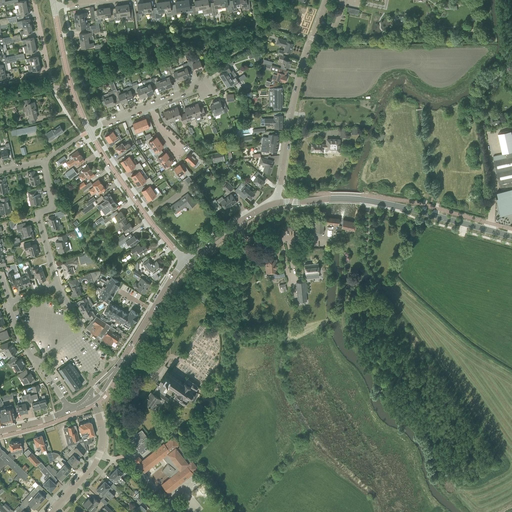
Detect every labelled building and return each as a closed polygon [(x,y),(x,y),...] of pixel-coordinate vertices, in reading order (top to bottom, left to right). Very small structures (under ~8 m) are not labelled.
[(26,0),(18,2),(17,0),(12,0),(10,1),(10,4),(14,3),(14,6),(18,5),(19,8),(27,7),(26,0)] [(193,12),(192,6),(189,6),(188,0),(186,0),(182,1),(184,13),(186,13),(193,12)] [(202,9),(200,0),(197,0),(194,1),(195,5),(192,6),(193,12),(193,14),(199,13),(198,9),(202,9)] [(207,0),(200,0),(202,9),(206,8),(206,12),(209,12),(209,13),(211,12),(212,12),(211,6),(211,5),(208,5),(207,0)] [(211,6),(212,12),(213,15),(216,15),(216,12),(218,11),(222,11),(221,7),(220,0),(213,0),(214,2),(214,6),(211,6)] [(220,0),(221,7),(225,6),(226,10),(228,10),(228,12),(231,11),(230,4),(227,4),(226,0),(220,0)] [(230,3),(230,4),(231,11),(237,11),(236,6),(240,6),(239,0),(232,0),(233,0),(233,3),(230,3)] [(245,0),(239,0),(240,6),(244,5),(245,9),(247,9),(250,9),(249,0),(246,1),(245,0)] [(174,14),(173,5),(170,5),(169,1),(163,2),(164,12),(167,11),(167,16),(171,16),(171,15),(174,14)] [(184,13),(182,1),(175,2),(176,4),(173,5),(174,14),(181,13),(184,13)] [(150,2),(144,3),(145,12),(145,15),(150,14),(150,15),(152,15),(152,18),(155,18),(154,10),(151,11),(150,2)] [(157,10),(154,10),(155,18),(156,21),(159,21),(161,17),(161,12),(164,12),(163,2),(156,3),(157,8),(157,10)] [(145,12),(144,3),(137,4),(139,13),(136,13),(137,21),(140,20),(139,18),(142,17),(142,13),(145,12)] [(128,4),(122,5),(123,15),(127,15),(127,18),(133,18),(132,11),(132,10),(129,10),(129,7),(128,4)] [(123,15),(122,5),(115,6),(116,12),(113,13),(114,19),(114,20),(120,20),(120,16),(123,15)] [(28,6),(27,7),(19,8),(16,9),(17,12),(16,13),(16,16),(30,13),(28,6)] [(358,17),(360,10),(349,6),(347,13),(358,17)] [(114,19),(113,13),(110,13),(109,7),(103,8),(104,17),(108,16),(109,20),(114,19)] [(104,17),(103,8),(96,9),(97,15),(94,15),(95,19),(95,22),(101,21),(101,17),(104,17)] [(83,16),(87,16),(87,13),(74,15),(75,22),(84,20),(83,16)] [(25,20),(18,21),(18,24),(19,28),(23,27),(31,25),(30,19),(25,20)] [(85,24),(84,20),(75,22),(76,29),(89,27),(89,24),(85,24)] [(32,32),(31,25),(23,27),(23,31),(20,31),(20,34),(32,32)] [(93,36),(92,35),(91,32),(79,34),(80,41),(88,40),(94,39),(93,36)] [(34,38),(29,39),(22,40),(22,43),(26,42),(27,46),(35,44),(34,38)] [(292,43),(286,42),(286,41),(280,39),(278,44),(285,46),(284,51),(290,53),(292,46),(292,43)] [(89,43),(88,40),(80,41),(81,48),(94,46),(93,43),(89,43)] [(37,50),(35,44),(27,46),(23,47),(25,53),(37,50)] [(280,55),(278,60),(282,61),(281,65),(281,66),(286,67),(289,68),(291,61),(288,60),(289,57),(284,56),(280,55)] [(38,56),(33,57),(26,59),(26,62),(30,61),(31,65),(39,63),(38,56)] [(202,68),(201,64),(199,61),(198,57),(194,59),(191,60),(187,61),(188,62),(190,69),(194,67),(195,71),(202,68)] [(190,69),(188,62),(182,64),(183,68),(180,70),(183,78),(189,76),(187,70),(190,69)] [(41,69),(39,63),(31,65),(27,65),(29,72),(26,72),(27,75),(33,74),(32,71),(41,69)] [(172,78),(171,76),(168,67),(167,65),(164,66),(166,71),(167,73),(164,74),(165,78),(162,79),(165,88),(172,86),(169,79),(172,78)] [(225,71),(219,75),(223,80),(230,76),(234,73),(232,71),(233,70),(232,70),(229,65),(221,70),(224,69),(225,71)] [(183,78),(180,70),(176,71),(175,67),(172,68),(171,66),(168,67),(171,76),(174,75),(176,81),(183,78)] [(279,68),(277,75),(273,74),(272,79),(275,80),(281,82),(281,81),(285,82),(285,81),(286,81),(286,80),(287,79),(287,78),(286,78),(287,76),(285,76),(287,71),(279,68)] [(5,74),(4,70),(0,71),(0,77),(6,77),(6,80),(12,78),(12,75),(9,76),(9,73),(5,74)] [(230,76),(223,80),(226,86),(230,83),(232,82),(234,85),(238,82),(246,77),(244,74),(238,78),(236,76),(234,73),(230,76)] [(165,88),(162,79),(158,81),(157,77),(154,78),(154,77),(151,78),(153,85),(156,84),(159,91),(165,88)] [(151,86),(153,85),(151,78),(146,81),(144,80),(142,81),(142,82),(147,95),(153,93),(151,86)] [(119,90),(117,90),(114,82),(110,84),(116,99),(119,98),(121,103),(127,101),(124,92),(120,93),(119,90)] [(147,95),(142,82),(141,82),(138,84),(138,83),(132,86),(135,92),(138,91),(140,98),(147,95)] [(103,95),(100,96),(103,104),(106,103),(107,106),(114,104),(113,100),(116,99),(110,84),(110,83),(106,84),(107,86),(109,85),(110,86),(109,87),(110,88),(111,88),(111,90),(108,92),(109,96),(104,98),(103,95)] [(131,93),(135,92),(132,86),(123,89),(124,92),(127,101),(133,98),(131,93)] [(273,88),(273,90),(272,90),(270,90),(269,90),(269,95),(273,95),(273,107),(273,112),(281,111),(281,107),(282,107),(282,88),(273,88)] [(34,102),(31,103),(29,99),(22,101),(24,106),(25,106),(26,106),(27,111),(26,111),(27,115),(28,115),(29,119),(28,119),(29,123),(35,122),(34,118),(37,117),(35,108),(36,108),(34,102)] [(213,105),(210,106),(212,111),(213,113),(221,110),(222,113),(227,111),(227,110),(228,110),(227,107),(226,108),(226,107),(224,102),(224,103),(223,101),(221,100),(220,101),(219,99),(212,102),(213,105)] [(198,103),(191,106),(194,115),(196,118),(200,117),(200,116),(201,116),(206,115),(202,107),(199,108),(198,103)] [(194,115),(191,106),(184,109),(186,113),(183,114),(186,122),(191,120),(190,117),(194,115)] [(177,107),(170,110),(174,119),(178,117),(180,120),(182,120),(183,123),(186,122),(183,114),(180,115),(177,107)] [(174,119),(170,110),(164,112),(165,117),(162,118),(164,122),(167,125),(170,124),(169,121),(174,119)] [(282,115),(277,115),(274,115),(274,119),(264,119),(264,125),(271,125),(271,126),(274,126),(274,128),(282,128),(282,115)] [(152,125),(150,120),(147,121),(146,118),(145,119),(144,118),(142,119),(142,120),(139,121),(142,129),(145,128),(152,125)] [(500,124),(499,120),(493,121),(492,118),(489,119),(490,126),(495,125),(500,124)] [(142,129),(139,121),(136,122),(136,121),(133,122),(133,123),(134,126),(131,127),(133,135),(138,133),(143,131),(142,129)] [(60,125),(55,128),(53,130),(52,129),(46,134),(50,140),(63,131),(60,125)] [(37,126),(12,129),(13,136),(38,133),(37,126)] [(118,137),(113,130),(108,134),(108,133),(106,135),(105,136),(105,137),(107,140),(107,139),(109,142),(112,140),(115,144),(120,140),(118,137)] [(502,154),(493,156),(493,157),(494,161),(494,162),(500,190),(500,191),(501,191),(497,192),(498,197),(496,197),(500,215),(511,212),(511,136),(511,131),(498,134),(501,149),(502,153),(502,154)] [(279,135),(274,134),(272,134),(271,135),(268,134),(268,137),(262,136),(261,144),(266,142),(278,143),(279,135)] [(151,147),(160,141),(158,138),(158,139),(156,136),(153,138),(152,136),(145,141),(148,145),(150,148),(151,148),(151,147)] [(326,138),(326,141),(326,144),(311,144),(311,151),(322,151),(340,152),(340,139),(326,138)] [(162,151),(160,148),(163,146),(161,144),(162,144),(160,141),(151,147),(151,148),(153,151),(156,155),(162,151)] [(122,143),(115,148),(119,153),(122,151),(123,152),(130,147),(132,149),(136,147),(134,144),(131,146),(128,142),(126,143),(123,145),(122,143)] [(261,144),(260,151),(269,152),(269,151),(272,151),(277,152),(278,143),(266,142),(261,144)] [(0,150),(1,155),(1,156),(2,159),(9,158),(8,154),(8,153),(11,153),(10,149),(9,145),(9,143),(5,144),(6,146),(4,146),(4,149),(0,150)] [(65,162),(62,164),(64,167),(67,165),(81,155),(78,150),(71,155),(68,157),(70,160),(66,163),(65,162)] [(130,158),(129,156),(132,153),(130,150),(125,154),(127,157),(121,161),(122,164),(123,166),(132,161),(132,160),(130,158)] [(156,155),(155,156),(160,163),(161,162),(169,156),(168,154),(167,154),(165,152),(164,153),(162,151),(156,155)] [(196,153),(194,151),(191,154),(190,153),(188,156),(187,155),(185,157),(186,158),(185,159),(192,166),(194,163),(197,160),(200,164),(203,160),(196,153)] [(223,152),(212,154),(213,160),(219,159),(224,158),(223,152)] [(84,160),(81,155),(67,165),(69,168),(76,162),(78,165),(84,160)] [(64,156),(58,161),(56,162),(58,165),(66,159),(64,156)] [(169,164),(172,162),(171,159),(169,156),(161,162),(160,163),(163,168),(165,170),(170,167),(169,164)] [(273,161),(268,159),(260,157),(258,164),(263,165),(264,167),(262,172),(270,174),(273,164),(272,164),(273,161)] [(141,165),(139,162),(137,164),(135,161),(134,159),(132,160),(132,161),(123,166),(125,169),(126,168),(127,171),(134,166),(136,169),(141,165)] [(191,174),(185,166),(182,168),(180,165),(180,164),(177,166),(177,165),(174,167),(174,168),(174,169),(172,170),(174,174),(175,174),(177,173),(180,177),(181,175),(183,174),(184,176),(186,175),(188,176),(188,177),(189,176),(191,174)] [(80,178),(91,170),(88,165),(81,170),(79,173),(80,175),(78,176),(80,178)] [(141,173),(139,171),(143,168),(141,165),(136,169),(138,171),(131,176),(133,178),(132,178),(134,181),(142,175),(141,173)] [(67,176),(75,171),(73,168),(65,173),(67,176)] [(95,175),(91,170),(80,178),(82,180),(86,177),(88,180),(95,175)] [(27,172),(28,177),(29,177),(31,185),(40,183),(38,175),(35,176),(34,171),(27,172)] [(77,174),(75,171),(67,176),(69,179),(77,174)] [(262,175),(258,172),(257,171),(253,175),(255,177),(252,181),(260,187),(264,182),(260,178),(262,175)] [(138,185),(144,181),(146,183),(151,180),(149,177),(145,180),(144,177),(142,175),(134,181),(135,183),(136,183),(138,185)] [(193,182),(189,176),(188,177),(183,180),(187,186),(193,182)] [(93,187),(89,190),(90,193),(102,184),(98,179),(94,182),(92,184),(92,185),(93,187)] [(233,189),(227,183),(222,179),(218,183),(229,193),(233,189)] [(152,187),(150,185),(153,183),(151,180),(146,183),(148,186),(142,191),(143,193),(142,193),(144,196),(154,189),(152,187)] [(244,186),(241,190),(244,193),(247,195),(247,196),(248,196),(251,198),(252,198),(253,197),(253,196),(255,193),(252,191),(253,189),(249,186),(243,181),(241,183),(244,186)] [(105,189),(102,184),(90,193),(92,195),(96,192),(98,194),(105,189)] [(150,198),(155,195),(157,198),(162,194),(160,192),(157,194),(155,192),(154,189),(144,196),(146,198),(148,200),(150,198)] [(36,190),(31,191),(28,192),(29,198),(31,198),(33,205),(41,203),(40,198),(41,198),(40,193),(37,194),(36,190)] [(109,194),(105,197),(103,198),(105,200),(100,204),(102,208),(103,208),(113,200),(109,194)] [(195,204),(192,200),(187,194),(181,198),(181,199),(171,207),(175,213),(186,205),(188,209),(195,204)] [(237,202),(234,198),(231,194),(220,202),(225,209),(233,204),(234,204),(237,202)] [(8,197),(5,197),(0,198),(1,202),(0,202),(0,210),(1,214),(9,213),(7,205),(9,204),(8,197)] [(93,197),(85,203),(87,206),(92,203),(96,200),(94,198),(93,197)] [(102,208),(100,209),(105,215),(112,210),(113,209),(117,206),(113,200),(103,208),(102,208)] [(94,206),(92,203),(87,206),(84,208),(87,212),(94,206)] [(60,229),(58,221),(59,221),(58,218),(59,217),(59,216),(64,215),(63,210),(54,213),(55,215),(48,217),(52,231),(60,229)] [(125,217),(121,211),(118,213),(118,214),(114,217),(117,220),(115,223),(113,225),(115,228),(126,220),(124,218),(125,217)] [(95,222),(90,225),(92,228),(103,220),(104,219),(102,216),(95,221),(95,222)] [(339,219),(325,217),(324,224),(338,225),(339,219)] [(127,223),(126,220),(115,228),(117,231),(123,229),(125,232),(129,230),(130,230),(133,228),(129,222),(127,223)] [(356,223),(354,222),(343,220),(341,228),(355,231),(356,223)] [(322,232),(323,228),(323,222),(315,221),(315,222),(312,222),(311,228),(309,227),(308,234),(322,235),(322,232)] [(33,233),(31,228),(30,224),(23,226),(22,224),(17,225),(18,232),(23,230),(24,235),(33,233)] [(55,242),(56,246),(58,253),(63,252),(64,251),(68,249),(67,243),(68,242),(67,240),(66,234),(62,235),(58,236),(59,241),(55,242)] [(130,234),(126,237),(125,237),(118,242),(118,243),(120,246),(126,241),(127,244),(129,243),(131,246),(139,240),(136,236),(135,236),(136,235),(135,234),(132,236),(130,234)] [(30,242),(25,244),(23,244),(25,251),(29,250),(31,256),(39,254),(36,244),(31,245),(30,242)] [(139,244),(134,248),(131,250),(134,255),(138,252),(141,256),(146,252),(145,251),(148,249),(144,244),(141,247),(139,244)] [(83,255),(78,257),(81,264),(81,263),(85,262),(85,263),(86,265),(87,265),(86,264),(86,263),(88,263),(94,261),(88,254),(87,253),(83,255)] [(71,265),(77,264),(75,258),(66,260),(67,263),(62,264),(64,271),(63,271),(65,278),(70,277),(69,274),(73,272),(71,265)] [(145,262),(143,264),(149,272),(151,271),(154,275),(152,276),(155,280),(159,277),(156,273),(162,269),(157,261),(152,264),(149,259),(145,262)] [(266,268),(266,272),(266,276),(273,275),(273,278),(277,278),(279,278),(285,276),(284,273),(277,274),(276,273),(275,268),(276,268),(276,264),(276,261),(276,259),(266,260),(266,265),(266,268)] [(318,263),(304,264),(305,269),(305,274),(306,278),(314,278),(313,274),(319,273),(318,268),(318,263)] [(26,274),(25,275),(20,277),(24,287),(31,284),(29,280),(33,278),(29,268),(24,270),(26,274)] [(42,270),(39,271),(37,268),(32,270),(35,278),(38,277),(39,281),(46,279),(42,270)] [(90,273),(93,283),(100,271),(102,271),(100,271),(90,273)] [(24,287),(20,277),(15,279),(12,273),(8,274),(12,286),(14,285),(15,285),(17,289),(24,287)] [(80,287),(78,281),(81,282),(81,281),(82,280),(82,279),(83,279),(84,279),(85,279),(86,279),(87,280),(87,281),(87,282),(92,282),(89,273),(69,281),(73,290),(70,292),(73,297),(81,293),(79,288),(80,288),(80,287)] [(102,278),(101,280),(107,283),(116,289),(120,282),(111,277),(109,280),(107,279),(106,281),(102,278)] [(150,284),(146,281),(141,278),(135,288),(144,294),(150,284)] [(307,293),(306,282),(296,283),(298,302),(306,301),(305,293),(307,293)] [(99,287),(98,288),(112,296),(116,289),(107,283),(105,287),(103,286),(101,288),(99,287)] [(285,284),(279,285),(281,292),(287,291),(285,284)] [(97,287),(96,289),(100,291),(99,293),(101,294),(99,297),(108,303),(112,296),(98,288),(97,287)] [(90,303),(86,297),(80,300),(81,303),(79,305),(80,306),(78,307),(81,312),(89,307),(87,304),(90,303)] [(109,303),(104,312),(107,314),(106,316),(108,317),(106,320),(108,321),(116,307),(109,303)] [(89,307),(81,312),(84,317),(86,316),(88,320),(90,319),(91,320),(92,319),(93,318),(92,317),(94,316),(96,315),(93,309),(90,310),(89,307)] [(116,307),(108,321),(109,322),(110,319),(113,320),(114,318),(116,320),(117,320),(122,311),(116,307)] [(123,324),(122,325),(128,329),(131,325),(133,321),(134,322),(135,321),(136,321),(138,318),(137,318),(138,315),(137,314),(138,313),(131,309),(128,314),(123,324)] [(114,324),(113,326),(115,326),(117,323),(119,324),(120,322),(123,324),(128,314),(122,311),(117,320),(116,320),(114,324)] [(114,332),(116,329),(96,316),(86,328),(90,331),(90,332),(97,336),(97,335),(102,338),(102,339),(111,345),(113,341),(115,342),(120,336),(114,332)] [(4,327),(0,328),(0,340),(1,342),(6,340),(5,338),(9,336),(7,329),(5,330),(4,327)] [(8,342),(0,345),(0,349),(1,352),(5,351),(8,357),(13,354),(17,352),(12,344),(10,345),(8,342)] [(16,357),(12,359),(8,362),(11,367),(13,365),(17,371),(26,366),(21,358),(18,360),(16,357)] [(70,363),(59,370),(68,383),(71,382),(75,388),(82,384),(77,377),(80,375),(72,365),(72,366),(70,363)] [(26,369),(22,372),(17,375),(24,385),(30,381),(31,383),(35,381),(30,373),(29,373),(26,369)] [(197,389),(198,387),(197,385),(187,378),(186,379),(185,378),(184,380),(185,381),(184,382),(183,381),(182,381),(181,382),(168,373),(167,372),(167,373),(166,374),(165,374),(162,378),(163,378),(159,384),(157,383),(156,385),(157,386),(155,389),(159,392),(164,396),(165,394),(162,392),(167,385),(177,392),(176,394),(175,393),(173,395),(174,396),(173,397),(183,404),(186,405),(189,401),(191,402),(196,399),(197,393),(196,389),(197,389)] [(169,399),(164,396),(159,392),(155,389),(152,393),(151,392),(143,402),(148,405),(153,409),(156,411),(164,401),(166,403),(169,399)] [(13,398),(11,392),(0,395),(0,423),(3,422),(10,420),(10,421),(15,419),(12,405),(4,407),(2,402),(2,401),(13,398)] [(26,405),(29,404),(26,394),(22,396),(22,397),(21,397),(21,399),(20,399),(22,404),(17,405),(20,413),(27,411),(26,405)] [(40,407),(38,401),(37,397),(31,399),(30,394),(26,394),(29,404),(32,403),(34,409),(40,407)] [(44,395),(41,396),(42,400),(38,401),(40,407),(47,406),(44,395)] [(89,422),(85,423),(78,424),(79,429),(82,438),(83,441),(84,445),(87,444),(92,442),(91,439),(93,439),(92,436),(95,436),(91,423),(89,422)] [(65,428),(63,429),(67,447),(70,445),(69,442),(79,439),(77,431),(76,425),(73,426),(68,427),(65,428)] [(134,435),(129,439),(135,446),(140,443),(136,447),(141,454),(146,451),(144,448),(147,446),(148,449),(153,445),(153,444),(148,438),(141,443),(141,442),(147,437),(142,430),(137,433),(139,436),(136,438),(134,435)] [(46,450),(43,440),(41,435),(37,436),(36,436),(35,436),(34,437),(35,442),(37,449),(41,448),(42,452),(46,450)] [(179,445),(176,441),(173,437),(164,444),(141,462),(140,460),(141,459),(138,456),(135,459),(138,464),(144,472),(162,457),(167,463),(162,470),(169,476),(170,477),(162,484),(168,493),(193,473),(192,472),(197,468),(191,461),(178,445),(179,445)] [(86,450),(84,445),(83,441),(82,438),(79,439),(69,442),(70,445),(72,448),(77,453),(79,456),(86,450)] [(23,451),(21,447),(20,443),(18,443),(18,441),(14,442),(9,443),(12,454),(23,451)] [(79,460),(75,456),(77,453),(72,448),(70,445),(68,446),(68,447),(71,449),(67,454),(70,457),(68,460),(70,462),(74,466),(79,460)] [(0,452),(0,467),(7,464),(18,474),(14,479),(16,481),(21,477),(24,480),(29,475),(5,452),(3,454),(1,452),(0,452)] [(27,456),(27,457),(30,461),(35,467),(41,462),(32,452),(31,453),(27,456)] [(59,455),(55,458),(59,461),(58,462),(60,464),(63,466),(60,469),(66,474),(71,469),(67,466),(65,464),(62,461),(61,461),(63,459),(60,456),(59,455)] [(57,480),(53,476),(45,466),(41,462),(38,465),(42,469),(40,471),(46,476),(44,479),(46,481),(43,484),(50,491),(56,485),(54,482),(57,480)] [(66,474),(60,469),(58,472),(53,467),(52,468),(49,464),(46,467),(54,476),(56,474),(61,479),(66,474)] [(124,475),(123,473),(117,468),(116,468),(115,468),(114,469),(114,470),(113,472),(124,482),(126,480),(122,477),(124,475)] [(124,482),(113,472),(111,474),(110,474),(109,475),(109,476),(108,477),(112,480),(114,482),(115,482),(116,483),(118,482),(121,485),(124,482)] [(113,489),(110,486),(108,484),(104,481),(104,482),(103,481),(102,483),(100,485),(111,496),(112,497),(115,494),(111,491),(113,489)] [(43,488),(40,485),(39,484),(33,490),(29,494),(39,503),(45,497),(39,492),(43,488)] [(111,496),(100,485),(98,487),(97,488),(97,489),(96,490),(100,493),(102,495),(105,498),(107,496),(109,498),(110,499),(112,497),(111,496)] [(145,499),(139,492),(136,495),(142,502),(145,499)] [(39,503),(29,494),(26,498),(21,503),(21,504),(22,504),(25,508),(29,504),(34,509),(39,503)] [(142,502),(136,495),(133,498),(139,505),(142,502)] [(99,503),(96,500),(93,496),(90,499),(88,498),(83,504),(89,510),(94,506),(95,507),(99,503)] [(170,498),(165,501),(168,505),(170,507),(172,506),(175,504),(173,502),(170,498)] [(142,503),(138,507),(143,511),(144,511),(147,508),(142,503)]
